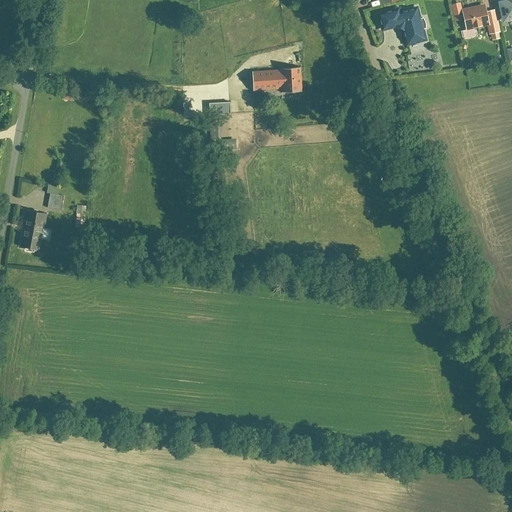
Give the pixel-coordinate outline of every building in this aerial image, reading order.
[(402,38),(421,33),(413,0),(396,0),(373,6),(378,25),(397,20),(402,38)] [(456,0),(462,24),(484,19),(487,31),(498,28),(495,13),(492,0),(456,0)] [(504,16),(511,14),(511,0),(492,0),(495,13),(503,10),(504,16)] [(281,93),(303,92),(301,67),(280,68),(281,71),(253,72),(254,90),(281,89),(281,93)] [(229,101),(212,102),(212,118),(230,117),(229,101)] [(56,203),(53,225),(68,227),(69,221),(79,222),(82,198),(73,197),(72,208),(60,207),(62,190),(47,188),(45,202),(56,203)] [(15,240),(36,245),(44,206),(23,202),(15,240)]
